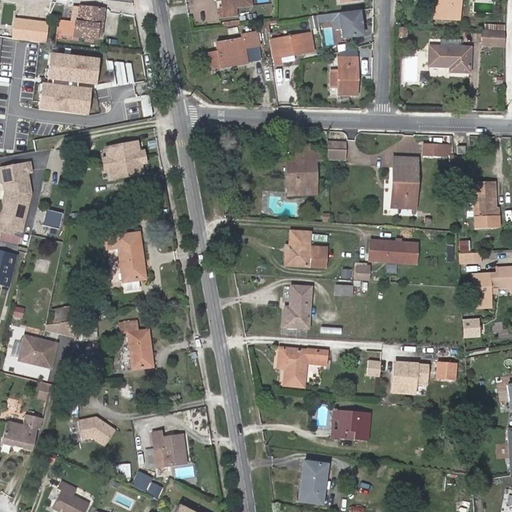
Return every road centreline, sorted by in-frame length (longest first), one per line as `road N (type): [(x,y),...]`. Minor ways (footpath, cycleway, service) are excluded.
road 1 (secondary): [(248,511),(180,114)]
road 2 (residential): [(381,122),(180,114)]
road 3 (unknown): [(219,336),(380,350)]
road 4 (residential): [(511,125),(381,122)]
road 5 (residential): [(381,122),(385,0)]
